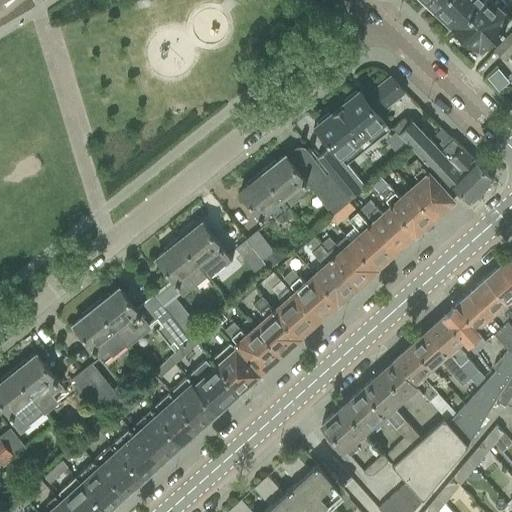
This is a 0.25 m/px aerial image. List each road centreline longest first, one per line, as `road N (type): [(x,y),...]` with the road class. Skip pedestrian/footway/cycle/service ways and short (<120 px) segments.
road 1 (residential): [(0,332),(378,23)]
road 2 (tertiary): [(167,511),(511,208)]
road 3 (tertiary): [(511,150),(378,23)]
